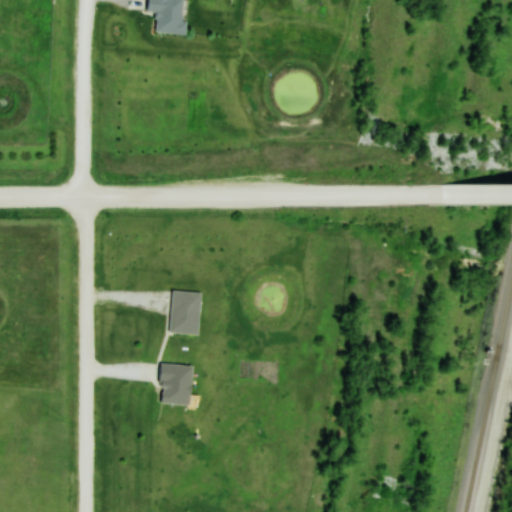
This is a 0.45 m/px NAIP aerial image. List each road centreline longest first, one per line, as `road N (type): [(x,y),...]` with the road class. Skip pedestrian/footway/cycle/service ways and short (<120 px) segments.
road 1 (residential): [(0,197),(430,195)]
road 2 (residential): [(86,197),(86,511)]
road 3 (residential): [(90,0),(86,197)]
